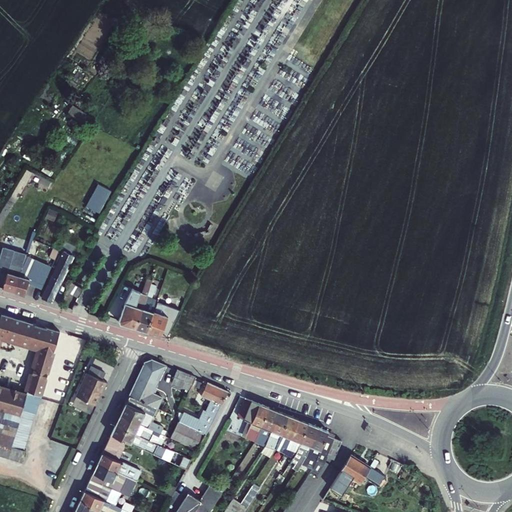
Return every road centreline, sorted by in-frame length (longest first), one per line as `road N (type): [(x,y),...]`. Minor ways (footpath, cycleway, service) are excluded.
road 1 (secondary): [(138,342),(375,420),(444,463)]
road 2 (residential): [(138,342),(63,511)]
road 3 (secondary): [(0,299),(138,342)]
